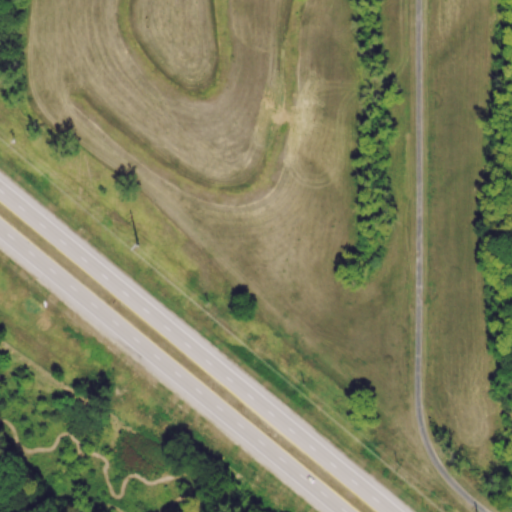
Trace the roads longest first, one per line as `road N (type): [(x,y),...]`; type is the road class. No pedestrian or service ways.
road 1 (primary): [(387,511),(0,193)]
road 2 (primary): [(0,230),(342,511)]
